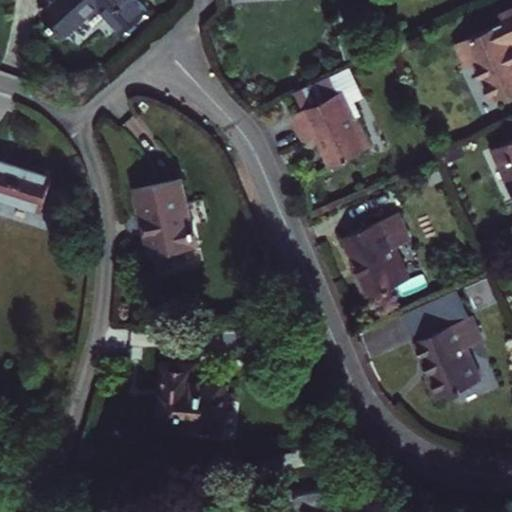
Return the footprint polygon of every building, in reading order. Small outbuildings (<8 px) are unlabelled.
[(144,14),(132,0),(59,0),(42,16),(63,39),(80,23),(97,7),(116,29),(113,32),(118,37),(144,14)] [(511,15),(503,20),(505,26),(458,47),(469,71),(477,68),(494,105),(511,96),(511,15)] [(350,70),(329,80),(337,98),(343,95),(355,123),(358,122),(362,120),(356,107),(365,102),(350,70)] [(355,123),(343,95),(337,98),(329,80),(297,95),(305,113),(294,118),(305,144),(317,139),(322,151),(330,170),(371,153),(358,122),(355,123)] [(511,143),(493,152),(511,195),(511,143)] [(0,199),(43,214),(55,178),(3,161),(0,160),(0,199)] [(189,223),(180,182),(136,193),(143,225),(150,257),(197,246),(192,222),(189,223)] [(411,246),(398,217),(345,241),(355,266),(360,276),(356,278),(367,302),(409,283),(397,252),(411,246)] [(464,297),(472,315),(495,305),(487,287),(464,297)] [(402,317),(414,346),(469,322),(457,294),(402,317)] [(480,347),(469,322),(414,346),(423,366),(426,364),(428,369),(430,375),(425,377),(437,405),(481,385),(466,354),(480,347)] [(186,386),(187,372),(164,371),(163,408),(162,429),(218,430),(219,388),(186,386)]
